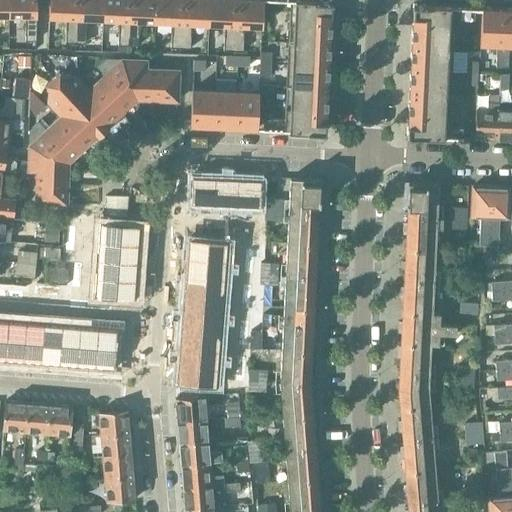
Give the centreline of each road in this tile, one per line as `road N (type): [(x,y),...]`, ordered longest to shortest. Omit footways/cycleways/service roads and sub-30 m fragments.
road 1 (residential): [(151,394),(168,174),(184,155),(369,155)]
road 2 (residential): [(368,511),(360,385),(369,155)]
road 3 (residential): [(369,155),(375,0)]
road 4 (residential): [(0,381),(151,394)]
road 5 (residential): [(369,155),(511,161)]
